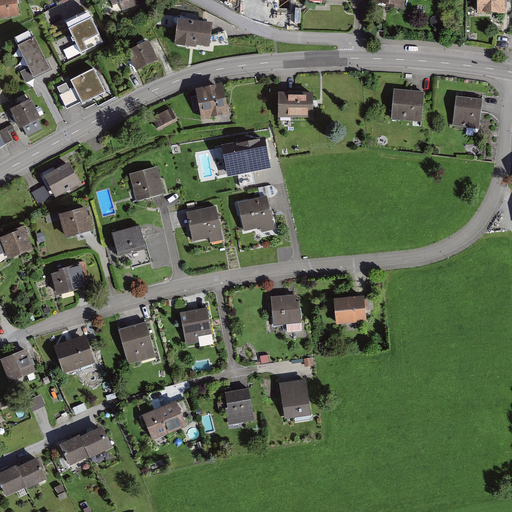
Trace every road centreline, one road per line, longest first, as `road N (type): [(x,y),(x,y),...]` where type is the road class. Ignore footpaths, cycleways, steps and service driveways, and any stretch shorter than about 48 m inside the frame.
road 1 (residential): [(511,86),(493,200),(455,243),(424,256),(180,286),(0,345)]
road 2 (tertiary): [(0,174),(196,75),(354,58)]
road 3 (residential): [(354,58),(345,38),(276,35),(195,0)]
road 4 (tertiary): [(354,58),(511,73)]
